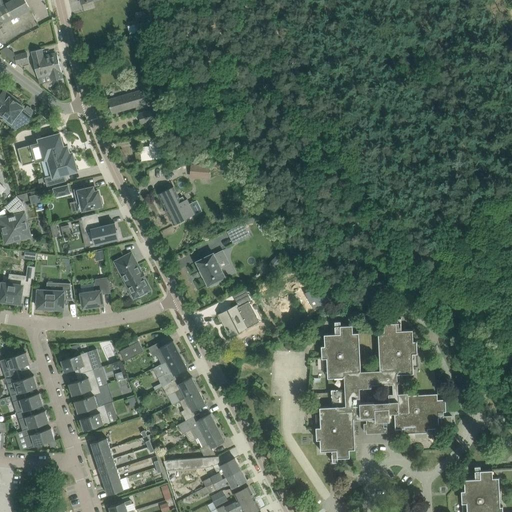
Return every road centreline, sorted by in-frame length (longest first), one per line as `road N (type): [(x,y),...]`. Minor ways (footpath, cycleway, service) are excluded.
road 1 (unclassified): [(177,298),(288,511)]
road 2 (unclassified): [(88,104),(177,298)]
road 3 (residential): [(177,298),(94,324),(29,323)]
road 4 (residential): [(74,461),(29,323)]
